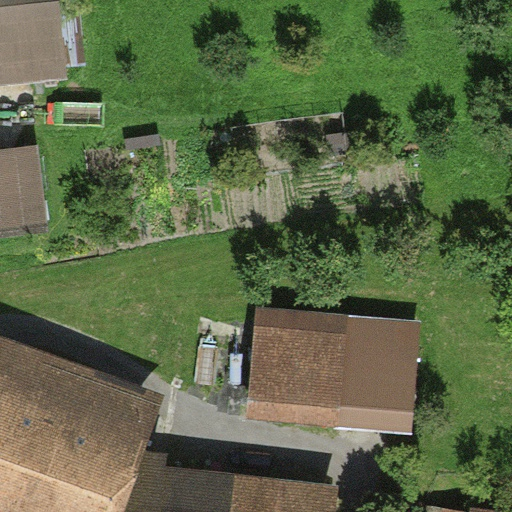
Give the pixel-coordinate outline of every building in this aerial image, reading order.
[(75,0),(0,0),(0,72),(82,65),(75,0)] [(0,247),(70,238),(58,151),(0,158),(0,247)] [(257,430),(421,431),(422,315),(258,313),(257,430)] [(141,511),(155,475),(180,406),(0,341),(0,511),(141,511)] [(155,475),(141,511),(353,511),(355,497),(155,475)]
